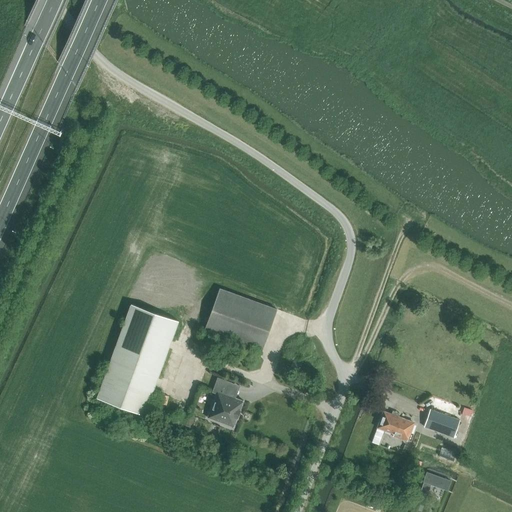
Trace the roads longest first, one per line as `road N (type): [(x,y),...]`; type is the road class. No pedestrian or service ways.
road 1 (unclassified): [(300,511),(344,387),(327,326),(351,250),(348,227),(242,145),(106,66),(54,0)]
road 2 (motorway): [(0,220),(98,0)]
road 3 (track): [(400,233),(354,370),(344,377)]
road 4 (motorway): [(55,0),(0,124)]
